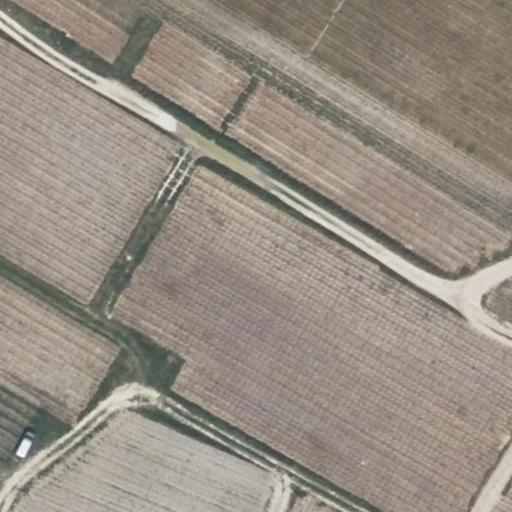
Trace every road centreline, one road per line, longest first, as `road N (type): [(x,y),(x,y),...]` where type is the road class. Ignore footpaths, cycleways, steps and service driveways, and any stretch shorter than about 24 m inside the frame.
road 1 (track): [(511,337),(0,19)]
road 2 (track): [(0,488),(133,385),(222,446),(348,511)]
road 3 (track): [(181,358),(0,254)]
